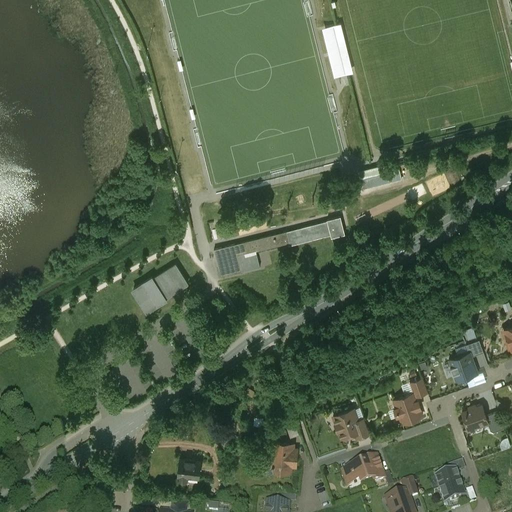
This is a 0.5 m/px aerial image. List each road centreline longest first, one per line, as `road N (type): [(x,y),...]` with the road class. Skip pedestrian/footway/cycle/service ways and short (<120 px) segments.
road 1 (secondary): [(511,182),(118,432)]
road 2 (residential): [(450,418),(316,467),(303,511)]
road 3 (secondary): [(118,432),(0,507)]
